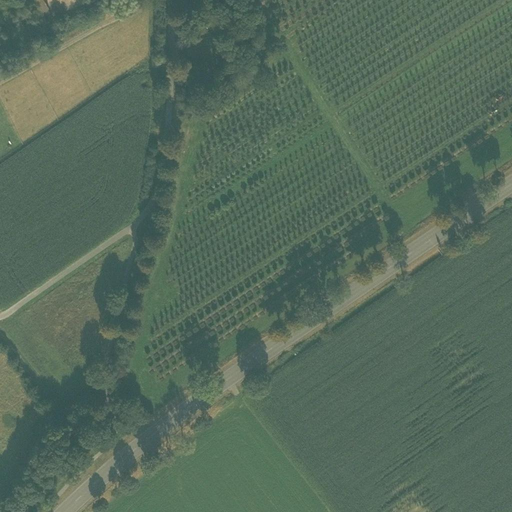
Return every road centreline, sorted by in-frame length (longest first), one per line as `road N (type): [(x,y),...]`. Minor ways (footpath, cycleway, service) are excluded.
road 1 (primary): [(511,182),(226,378),(64,511)]
road 2 (unclassified): [(136,224),(152,204),(170,0)]
road 3 (track): [(0,316),(136,224)]
